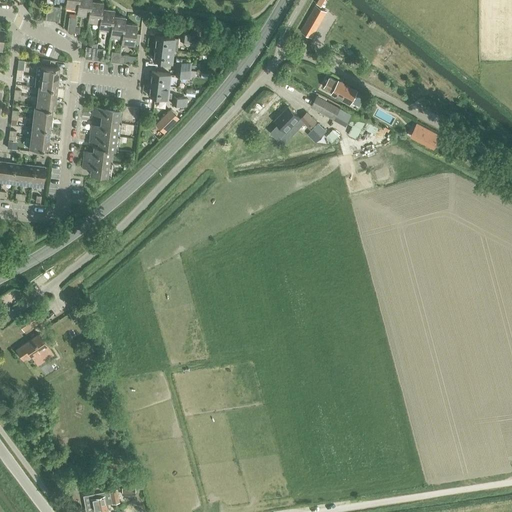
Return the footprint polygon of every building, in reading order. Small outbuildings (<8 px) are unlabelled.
[(90,0),(78,0),(78,6),(77,6),(76,12),(88,13),(89,13),(90,1),(91,1),(90,0)] [(87,20),(99,21),(100,21),(101,8),(102,8),(102,2),(91,1),(90,1),(89,13),(88,13),(87,20)] [(45,20),(51,20),(53,6),(47,5),(45,20)] [(58,21),(59,7),(53,6),(51,20),(58,21)] [(99,21),(98,27),(110,28),(111,28),(113,16),(114,10),(102,8),(101,8),(100,21),(99,21)] [(314,30),(320,19),(309,13),(303,23),(314,30)] [(109,34),(121,35),(122,36),(124,23),(125,17),(113,16),(111,28),(110,28),(109,34)] [(136,25),(124,23),(122,36),(121,35),(121,41),(122,42),(121,46),(124,46),(125,42),(134,43),(135,33),(136,25)] [(192,41),(193,34),(180,33),(179,40),(192,41)] [(155,35),(154,47),(172,50),(174,37),(155,35)] [(84,59),(95,60),(96,49),(85,47),(84,59)] [(152,60),(170,62),(172,50),(154,47),(152,60)] [(110,62),(119,63),(120,57),(120,53),(111,52),(110,62)] [(176,61),(176,68),(189,70),(190,63),(176,61)] [(40,77),(58,79),(59,68),(41,66),(40,77)] [(194,77),(195,71),(189,70),(176,68),(175,76),(188,77),(188,76),(194,77)] [(151,71),(149,83),(167,85),(169,73),(151,71)] [(40,77),(39,87),(57,89),(58,79),(40,77)] [(332,93),(350,104),(357,91),(339,81),(338,82),(329,78),(324,87),(333,92),(332,93)] [(171,93),(166,93),(167,85),(149,83),(148,95),(170,98),(171,93)] [(37,97),(56,99),(57,89),(39,87),(37,97)] [(34,106),(34,107),(52,109),(55,109),(56,99),(37,97),(36,107),(34,106)] [(172,97),(171,104),(172,104),(184,105),(185,105),(186,98),(172,97)] [(318,97),(312,108),(333,119),(339,108),(318,97)] [(100,119),(122,122),(123,109),(93,105),(92,113),(100,114),(100,119)] [(51,119),(52,109),(34,107),(33,117),(51,119)] [(298,128),(304,122),(310,128),(312,130),(318,123),(316,122),(307,112),(301,119),(288,107),(275,120),(286,131),(293,123),(298,128)] [(168,110),(155,123),(164,133),(178,118),(168,110)] [(50,130),(51,119),(33,117),(31,127),(50,130)] [(90,124),(89,132),(120,136),(122,122),(100,119),(99,125),(90,124)] [(312,130),(308,134),(316,142),(326,131),(318,123),(312,130)] [(422,126),(417,136),(435,146),(440,136),(422,126)] [(31,127),(30,138),(49,140),(50,130),(31,127)] [(332,143),(338,136),(332,130),(326,137),(332,143)] [(112,150),(118,150),(120,136),(89,132),(88,140),(97,141),(96,147),(112,150)] [(29,148),(48,150),(49,140),(30,138),(29,148)] [(83,150),(82,159),(111,162),(112,150),(96,147),(92,146),(92,151),(83,150)] [(89,173),(110,176),(111,162),(82,159),(81,167),(90,168),(89,173)] [(1,180),(12,181),(14,162),(4,161),(1,180)] [(14,162),(12,181),(22,182),(24,164),(14,162)] [(22,182),(32,183),(34,165),(24,164),(22,182)] [(34,165),(32,183),(42,185),(45,166),(34,165)] [(75,323),(86,315),(80,305),(68,314),(75,323)] [(34,328),(44,321),(37,309),(17,322),(24,332),(33,327),(34,328)] [(30,354),(33,358),(48,348),(39,334),(16,350),(23,359),(30,354)] [(107,511),(106,504),(119,502),(116,489),(95,493),(96,497),(90,498),(92,511),(96,511),(107,511)]
